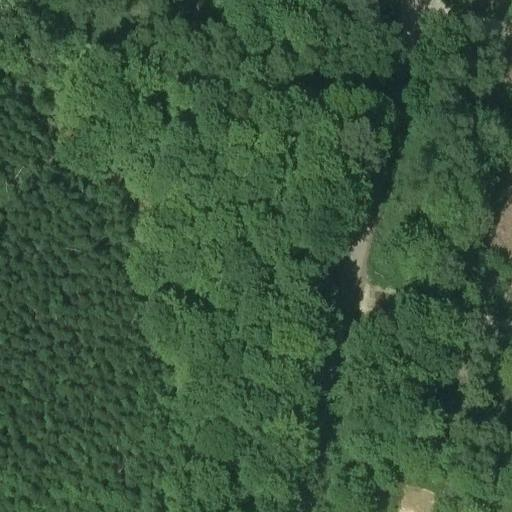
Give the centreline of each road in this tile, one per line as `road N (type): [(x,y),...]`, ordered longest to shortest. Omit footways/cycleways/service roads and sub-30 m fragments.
road 1 (track): [(418,11),(307,511)]
road 2 (unknown): [(354,294),(511,328)]
